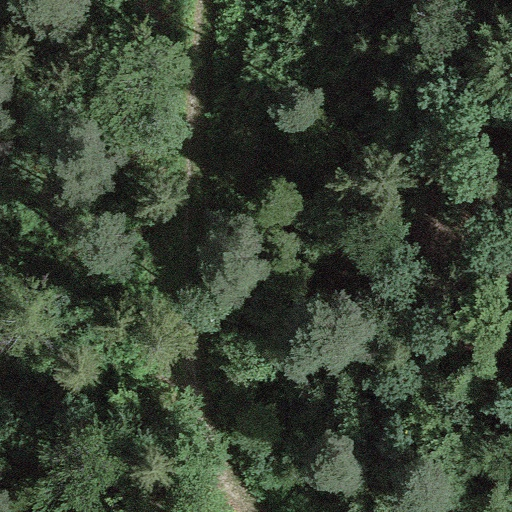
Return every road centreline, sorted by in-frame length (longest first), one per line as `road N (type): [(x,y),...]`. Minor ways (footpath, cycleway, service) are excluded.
road 1 (track): [(245,511),(225,488),(196,351),(189,210),(203,0)]
road 2 (track): [(0,238),(193,284)]
